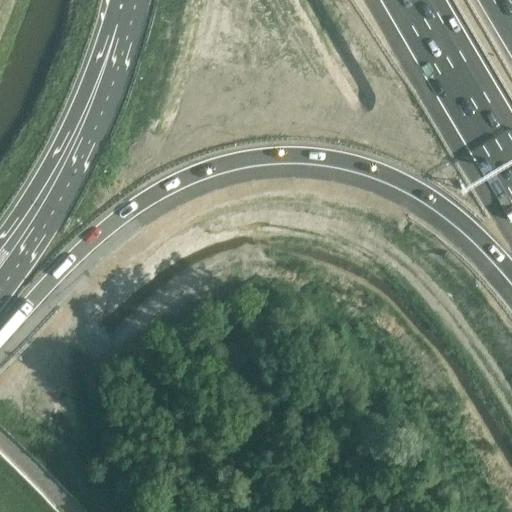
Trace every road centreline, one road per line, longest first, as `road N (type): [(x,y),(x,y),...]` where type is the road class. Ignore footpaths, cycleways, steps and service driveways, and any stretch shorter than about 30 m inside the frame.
road 1 (motorway): [(0,337),(79,249),(141,203),(197,174),(247,161),(307,158),(392,177),(444,206),(511,262)]
road 2 (motorway): [(136,0),(102,111),(60,196),(0,279)]
road 3 (motorway): [(412,0),(511,178)]
